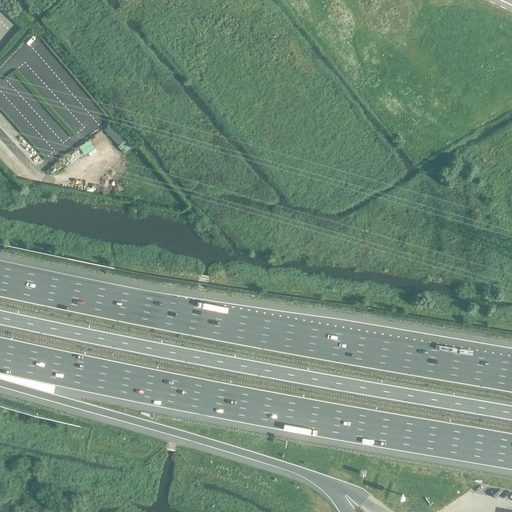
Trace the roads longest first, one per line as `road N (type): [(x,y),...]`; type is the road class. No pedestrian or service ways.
road 1 (secondary): [(511,148),(409,191),(233,219),(180,217),(0,176)]
road 2 (motorway): [(511,376),(0,280)]
road 3 (motorway): [(0,358),(511,454)]
road 4 (motorway): [(0,318),(511,414)]
road 5 (motorway): [(0,377),(329,485)]
